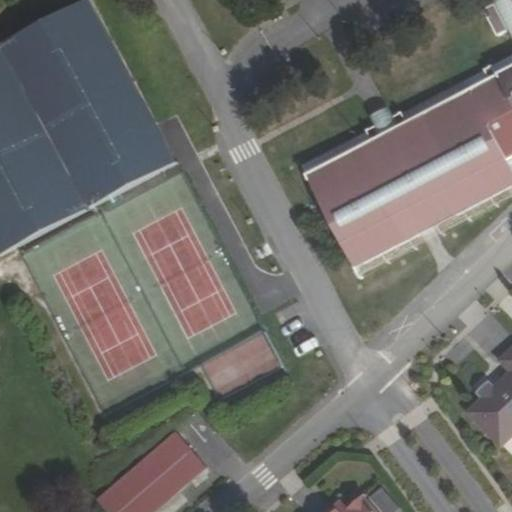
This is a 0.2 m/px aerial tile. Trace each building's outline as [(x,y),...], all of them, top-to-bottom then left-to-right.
[(511,0),(494,0),(497,5),(487,10),(502,37),(511,32),(511,54),(382,124),(304,166),(365,279),(511,200),(511,169),(510,166),(511,164),(511,0)] [(90,2),(0,50),(0,255),(174,163),(90,2)] [(268,333),(202,365),(220,400),(285,368),(268,333)] [(511,441),(511,380),(480,410),(511,441)] [(106,511),(155,511),(206,468),(176,434),(97,501),(106,511)] [(360,511),(355,506),(347,511),(390,511),(382,501),(366,511),(360,511)]
